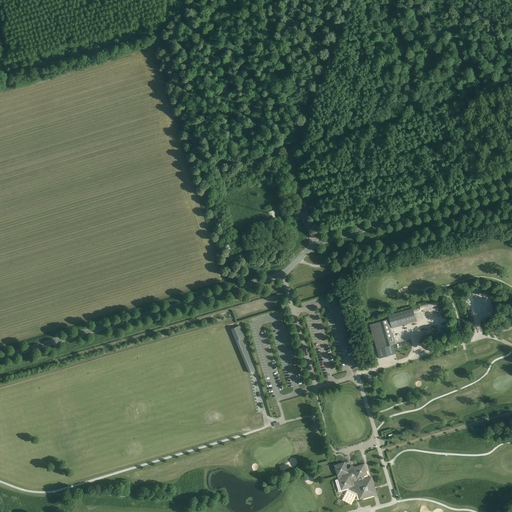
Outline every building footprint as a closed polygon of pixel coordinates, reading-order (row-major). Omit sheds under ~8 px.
[(392,328),(416,321),(413,309),(389,315),(392,328)] [(390,345),(395,344),(396,343),(392,332),(391,333),(388,320),(370,325),(377,349),(390,345)] [(439,322),(439,328),(442,328),(443,332),(450,331),(449,321),(439,322)] [(231,330),(235,341),(244,337),(239,326),(231,330)] [(259,403),(266,399),(258,384),(255,385),(256,387),(252,389),(255,395),(258,394),(260,396),(257,397),(258,400),(256,402),(257,404),(255,405),(257,410),(264,406),(262,403),(259,405),(259,403)] [(347,469),(345,462),(334,465),(338,476),(341,475),(342,478),(338,479),(342,490),(349,488),(349,489),(356,493),(358,493),(359,498),(361,499),(375,495),(377,493),(372,477),(370,477),(365,479),(364,476),(368,475),(365,464),(347,469)]
